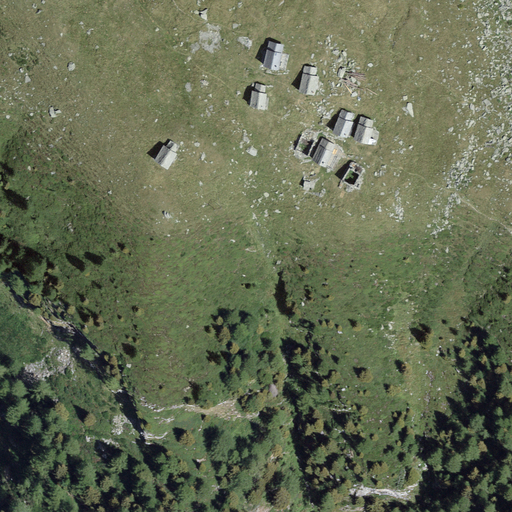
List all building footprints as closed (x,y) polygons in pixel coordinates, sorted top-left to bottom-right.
[(270,40),(263,64),(278,68),(285,44),(270,40)] [(303,65),(298,90),(315,94),(319,76),(315,76),(317,68),(303,65)] [(255,83),(250,105),(264,108),(267,93),(265,93),(267,86),(255,83)] [(342,110),(334,132),(347,137),(353,121),(351,121),(353,114),(342,110)] [(360,117),(353,138),(368,143),(373,128),(371,128),(373,121),(360,117)] [(322,138),(312,158),(326,165),(336,145),(322,138)] [(166,146),(162,144),(154,159),(167,166),(179,146),(169,141),(166,146)] [(362,175),(350,168),(343,180),(354,187),(362,175)]
